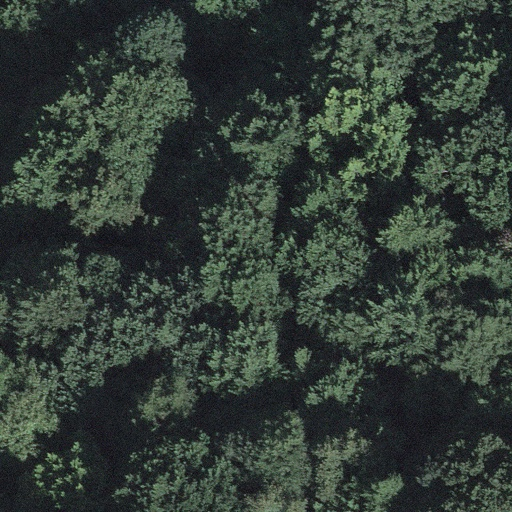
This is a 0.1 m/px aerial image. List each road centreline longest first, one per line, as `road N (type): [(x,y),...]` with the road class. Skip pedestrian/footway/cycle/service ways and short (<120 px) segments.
road 1 (track): [(0,265),(103,176),(225,0)]
road 2 (unclassified): [(0,115),(116,0)]
